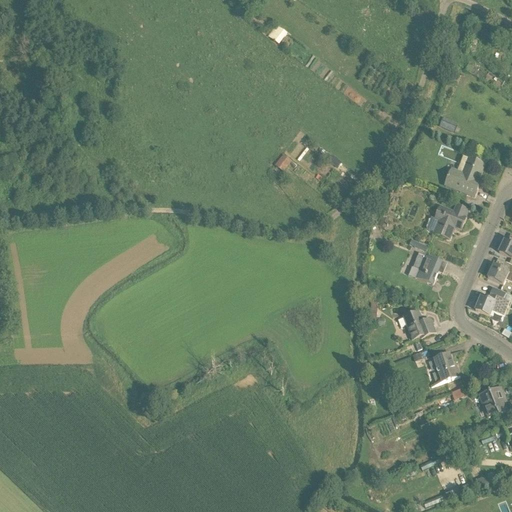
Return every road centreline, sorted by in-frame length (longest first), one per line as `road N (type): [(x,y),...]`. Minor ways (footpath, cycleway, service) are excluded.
road 1 (unclassified): [(0,223),(123,209),(180,211),(289,234),(325,223),(391,153),(447,0)]
road 2 (residential): [(511,186),(457,306)]
